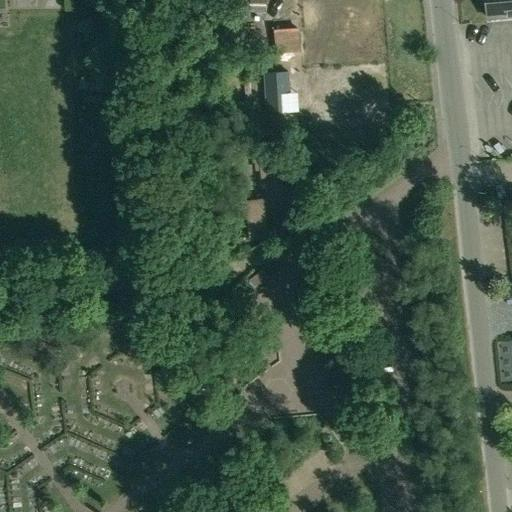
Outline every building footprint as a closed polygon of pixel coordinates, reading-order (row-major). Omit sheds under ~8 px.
[(487,11),(488,17),(511,15),(511,0),(485,0),(482,3),(487,11)] [(298,29),(273,30),(274,47),(299,46),(298,29)] [(277,100),(279,140),(303,139),(301,99),(277,100)] [(293,151),(258,155),(260,178),(296,174),(293,151)] [(266,276),(263,271),(249,280),(253,285),(266,276)]
